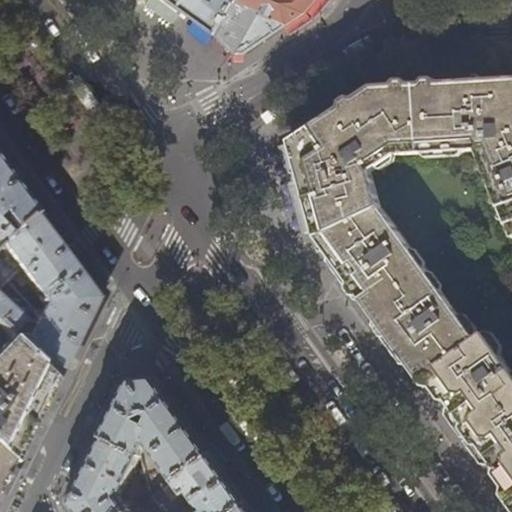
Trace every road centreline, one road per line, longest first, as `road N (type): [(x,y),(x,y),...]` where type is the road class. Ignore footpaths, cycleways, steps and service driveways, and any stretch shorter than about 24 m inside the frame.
road 1 (primary): [(409,511),(189,208)]
road 2 (primary): [(148,301),(300,511)]
road 3 (residential): [(142,293),(31,507)]
road 4 (residential): [(189,208),(256,95),(322,52)]
road 5 (primary): [(158,166),(36,0)]
road 6 (residential): [(322,52),(376,38),(511,32)]
road 7 (primary): [(0,104),(113,257)]
